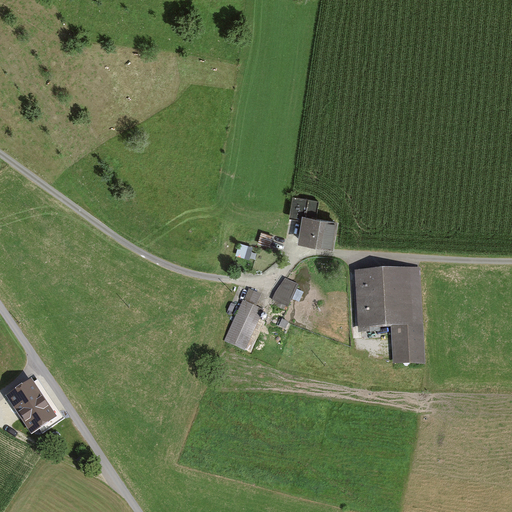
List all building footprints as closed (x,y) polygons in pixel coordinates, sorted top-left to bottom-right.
[(319,204),(295,200),(292,218),(302,220),(299,244),(333,249),(337,223),(317,220),(319,204)] [(241,243),(237,255),(250,260),(254,248),(241,243)] [(418,273),(358,276),(361,333),(392,331),(394,365),(424,363),(418,273)] [(299,288),(284,280),(274,300),(288,308),(299,288)] [(259,298),(248,293),(225,342),(246,352),(265,310),(256,306),(259,298)] [(57,416),(31,378),(6,396),(31,433),(57,416)]
